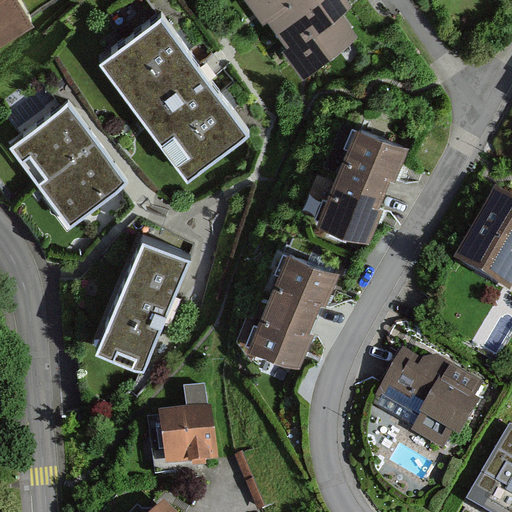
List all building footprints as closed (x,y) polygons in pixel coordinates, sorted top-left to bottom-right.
[(0,0),(0,30),(34,5),(30,0),(0,0)] [(272,3),(281,17),(305,0),(260,0),(266,7),(272,3)] [(344,0),(305,0),(281,17),(293,33),(287,37),(304,61),(350,29),(335,7),(344,0)] [(257,132),(168,14),(108,59),(197,177),(257,132)] [(97,136),(69,98),(14,138),(42,177),(97,136)] [(358,127),(339,171),(383,189),(402,145),(358,127)] [(126,175),(97,136),(42,177),(71,216),(126,175)] [(339,171),(321,215),(365,233),(383,189),(339,171)] [(511,289),(511,204),(493,194),(453,267),(508,297),(511,289)] [(142,358),(189,247),(144,226),(90,336),(142,358)] [(290,249),(271,292),(314,310),(333,267),(290,249)] [(271,292),(252,335),(295,354),(314,310),(271,292)] [(401,357),(378,404),(453,441),(481,384),(437,362),(420,366),(401,357)] [(209,410),(156,419),(165,469),(218,460),(209,410)] [(511,511),(511,425),(460,511),(511,511)]
